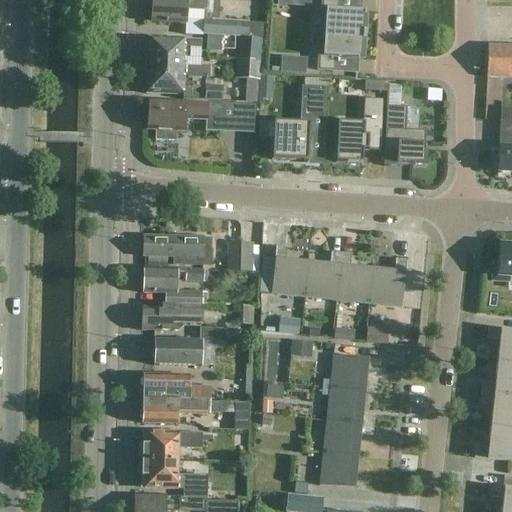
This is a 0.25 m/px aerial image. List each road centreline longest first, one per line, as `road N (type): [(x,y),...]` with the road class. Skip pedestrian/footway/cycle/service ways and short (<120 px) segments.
road 1 (residential): [(462,213),(97,184)]
road 2 (tertiary): [(16,178),(6,511)]
road 3 (tertiary): [(91,511),(97,184)]
road 4 (residential): [(423,511),(462,213)]
road 5 (tertiary): [(97,184),(102,0)]
road 6 (tertiary): [(22,0),(16,178)]
road 7 (residential): [(462,213),(462,69)]
road 8 (residential): [(389,0),(386,65),(462,69)]
